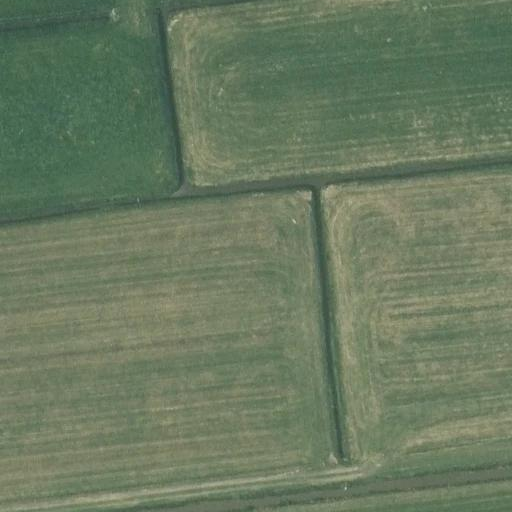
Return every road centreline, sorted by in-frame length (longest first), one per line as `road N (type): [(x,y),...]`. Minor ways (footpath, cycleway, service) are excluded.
road 1 (track): [(511,31),(0,103)]
road 2 (track): [(511,452),(33,511)]
